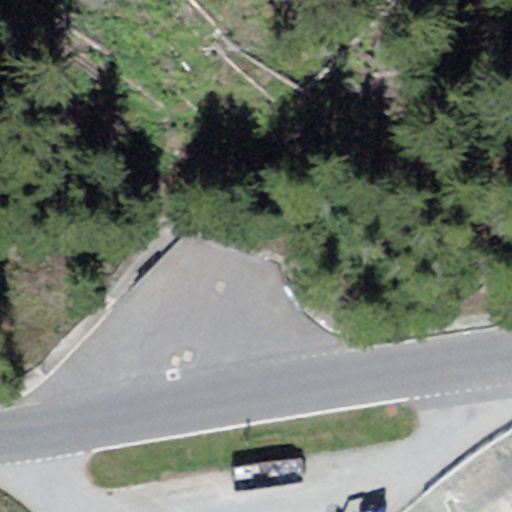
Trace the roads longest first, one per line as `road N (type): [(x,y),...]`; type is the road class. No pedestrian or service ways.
road 1 (tertiary): [(209,399),(511,355)]
road 2 (tertiary): [(0,428),(209,399)]
road 3 (unclassified): [(209,399),(228,220)]
